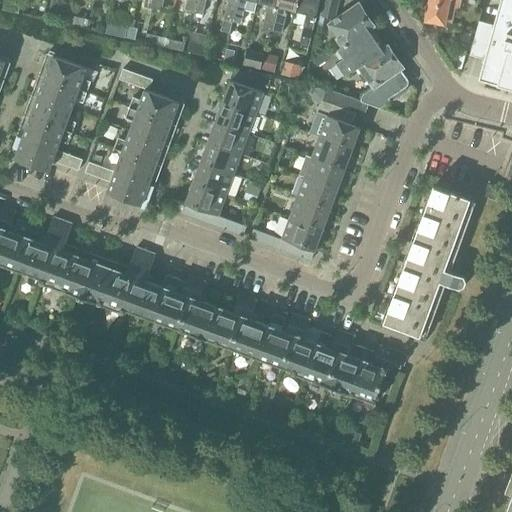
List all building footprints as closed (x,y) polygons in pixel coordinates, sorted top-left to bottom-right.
[(19,13),(19,12),(22,2),(15,0),(5,0),(3,9),(19,13)] [(146,0),(145,7),(153,9),(154,0),(146,0)] [(164,0),(154,0),(153,9),(162,11),(164,0)] [(193,12),(195,0),(186,0),(184,9),(193,12)] [(195,0),(193,12),(203,14),(205,0),(210,0),(217,1),(216,0),(195,0)] [(228,0),(221,31),(230,34),(238,0),(228,0)] [(238,0),(230,34),(227,44),(236,46),(241,23),(246,0),(248,0),(257,2),(257,0),(238,0)] [(257,0),(257,2),(268,5),(262,28),(271,31),(278,0),(257,0)] [(298,0),(278,0),(271,31),(282,33),(287,14),(285,13),(286,9),(296,11),(298,0)] [(298,0),(296,11),(293,23),(304,25),(300,41),(302,44),(309,46),(319,5),(319,0),(298,0)] [(339,0),(324,0),(321,14),(332,17),(336,13),(339,0)] [(429,0),(426,16),(429,21),(443,23),(452,25),(454,10),(459,10),(460,0),(429,0)] [(470,55),(484,59),(480,77),(511,86),(511,0),(501,0),(495,25),(479,21),(470,55)] [(342,49),(373,28),(376,26),(359,2),(328,24),(337,37),(334,38),(340,47),(342,49)] [(145,43),(165,48),(167,37),(173,13),(168,12),(167,20),(153,31),(153,34),(148,33),(149,31),(147,30),(147,34),(145,41),(145,43)] [(74,25),(87,28),(89,20),(76,17),(74,25)] [(125,37),(127,28),(128,26),(109,21),(106,33),(125,37)] [(125,37),(134,39),(137,28),(128,25),(125,37)] [(345,76),(355,70),(387,48),(385,46),(373,28),(342,49),(340,47),(337,49),(344,58),(336,64),(345,76)] [(186,42),(167,37),(165,48),(183,51),(186,42)] [(190,40),(187,51),(187,52),(204,56),(206,44),(190,40)] [(361,100),(360,100),(369,103),(369,104),(380,108),(408,89),(406,87),(409,85),(409,80),(402,70),(405,69),(388,44),(385,46),(387,48),(355,70),(364,83),(367,81),(372,88),(363,94),(361,100)] [(226,49),(223,61),(232,62),(235,51),(226,49)] [(247,49),(243,65),(260,69),(264,53),(247,49)] [(265,53),(261,70),(275,73),(278,56),(274,55),(275,51),(267,49),(266,53),(265,53)] [(329,57),(325,51),(314,59),(317,65),(329,57)] [(47,53),(17,136),(9,159),(13,161),(18,146),(20,147),(15,159),(49,171),(53,161),(79,170),(83,159),(57,150),(60,140),(68,143),(76,122),(68,119),(75,99),(83,102),(91,81),(83,78),(87,68),(47,53)] [(0,92),(8,70),(11,63),(9,62),(8,62),(0,58),(0,92)] [(285,60),(281,74),(299,78),(303,64),(285,60)] [(119,79),(145,89),(149,90),(153,79),(123,68),(119,79)] [(234,77),(245,82),(246,78),(248,74),(237,69),(234,77)] [(248,74),(246,78),(255,81),(257,75),(249,72),(248,74)] [(231,80),(223,101),(256,113),(264,92),(231,80)] [(327,88),(322,100),(357,113),(364,116),(368,105),(369,104),(369,103),(360,100),(361,100),(327,88)] [(85,172),(111,182),(108,192),(141,205),(146,193),(147,193),(141,208),(146,209),(185,103),(149,90),(145,89),(141,100),(133,97),(126,117),(134,120),(126,140),(118,137),(111,158),(119,161),(115,171),(89,162),(85,172)] [(364,116),(357,113),(322,100),(318,112),(327,115),(360,127),(364,116)] [(256,113),(223,101),(216,122),(249,134),(256,113)] [(327,115),(320,136),(353,148),(360,127),(327,115)] [(216,122),(208,142),(241,154),(249,134),(216,122)] [(345,168),(353,148),(320,136),(312,157),(345,168)] [(241,154),(208,142),(201,162),(234,174),(241,154)] [(312,157),(305,177),(338,189),(345,168),(312,157)] [(193,183),(226,195),(234,174),(201,162),(193,183)] [(305,177),(297,197),(330,209),(338,189),(305,177)] [(251,180),(247,190),(258,194),(262,184),(251,180)] [(182,213),(193,217),(196,207),(206,211),(217,215),(219,215),(226,195),(193,183),(182,213)] [(499,188),(498,188),(488,184),(484,195),(495,200),(499,188)] [(394,294),(388,312),(393,314),(389,325),(392,326),(409,332),(420,336),(419,340),(425,342),(431,326),(425,324),(430,310),(436,312),(441,299),(435,296),(441,281),(449,284),(449,285),(460,289),(464,286),(466,281),(464,276),(454,273),(450,272),(460,245),(455,242),(460,229),(465,231),(470,218),(465,215),(471,199),(460,195),(434,186),(427,203),(433,206),(430,215),(424,213),(417,230),(423,233),(420,242),(414,240),(413,243),(406,263),(398,285),(403,287),(400,296),(394,294)] [(323,230),(330,209),(297,197),(290,218),(323,230)] [(196,207),(193,217),(203,221),(206,211),(196,207)] [(8,209),(0,229),(0,263),(18,270),(20,263),(18,262),(27,236),(32,223),(19,218),(16,226),(11,224),(16,212),(8,209)] [(213,224),(217,215),(206,211),(203,221),(213,224)] [(20,263),(18,270),(42,279),(41,281),(74,293),(78,295),(87,298),(91,299),(124,311),(125,309),(149,318),(151,311),(153,312),(162,286),(152,282),(154,276),(148,274),(153,262),(156,254),(155,254),(146,251),(137,247),(129,267),(132,268),(130,274),(99,263),(91,260),(58,248),(60,242),(65,244),(73,223),(63,219),(54,215),(50,224),(46,237),(43,236),(46,228),(32,223),(27,236),(18,262),(20,263)] [(217,215),(213,224),(223,228),(227,218),(219,215),(217,215)] [(227,218),(223,228),(234,232),(237,222),(227,218)] [(282,239),(284,239),(294,243),(304,247),(315,251),(323,230),(290,218),(282,239)] [(237,222),(234,232),(243,235),(247,226),(237,222)] [(261,242),(264,232),(254,228),(250,238),(261,242)] [(261,242),(270,245),(274,236),(264,232),(261,242)] [(270,245),(281,249),(284,239),(282,239),(274,236),(270,245)] [(294,243),(284,239),(281,249),(290,253),(294,243)] [(304,247),(294,243),(290,253),(301,256),(304,247)] [(315,251),(304,247),(301,256),(311,260),(315,251)] [(151,311),(149,318),(178,328),(196,277),(188,275),(185,284),(181,283),(182,280),(167,274),(162,286),(153,312),(151,311)] [(178,328),(206,338),(217,306),(204,301),(206,296),(201,294),(206,281),(196,277),(178,328)] [(206,338),(230,347),(248,296),(240,293),(235,306),(230,304),(228,310),(217,306),(206,338)] [(257,300),(248,296),(230,347),(259,358),(262,351),(260,350),(269,325),(256,320),(258,315),(253,313),(257,300)] [(273,313),(269,325),(260,350),(262,351),(259,358),(283,367),(301,316),(293,313),(288,326),(284,324),(286,318),(273,313)] [(301,316),(283,367),(292,370),(292,372),(304,377),(321,332),(311,328),(310,331),(307,330),(310,319),(301,316)] [(321,332),(304,377),(327,385),(347,333),(338,329),(334,340),(331,339),(332,336),(321,332)] [(353,343),(355,336),(347,333),(327,385),(350,393),(362,359),(363,359),(367,349),(367,348),(353,343)] [(388,363),(401,368),(405,354),(380,345),(377,352),(367,349),(363,359),(362,359),(350,393),(375,403),(388,368),(387,368),(388,363)]
